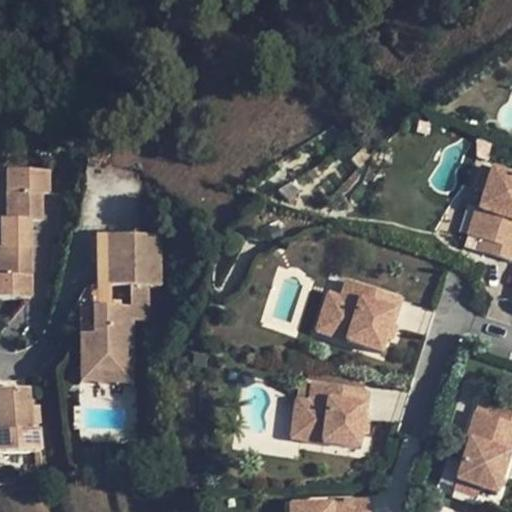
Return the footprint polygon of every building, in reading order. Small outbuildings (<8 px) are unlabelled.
[(491,171),(481,168),(474,192),(483,195),(491,171)] [(511,177),(491,171),(483,195),(478,210),(476,210),(467,237),(480,241),(476,252),(510,263),(511,255),(511,177)] [(2,174),(2,196),(10,196),(11,236),(27,236),(27,222),(43,222),(43,196),(50,196),(51,174),(2,174)] [(0,195),(0,236),(11,236),(10,196),(2,196),(0,195)] [(111,236),(113,311),(133,310),(132,288),(150,287),(163,287),(161,235),(111,236)] [(0,299),(27,299),(27,236),(11,236),(0,236),(0,299)] [(400,300),(346,283),(340,299),(337,299),(325,336),(380,354),(385,338),(383,337),(387,325),(391,327),(400,300)] [(113,311),(97,311),(99,370),(135,369),(134,323),(151,323),(150,287),(132,288),(133,310),(113,311)] [(337,299),(327,295),(315,333),(325,336),(337,299)] [(135,385),(135,369),(99,370),(97,311),(82,312),(84,386),(135,385)] [(391,327),(387,325),(383,337),(385,338),(391,340),(395,328),(391,327)] [(367,392),(311,385),(308,403),(305,402),(300,441),(358,449),(360,433),(357,432),(360,420),(364,420),(367,392)] [(0,458),(44,456),(42,432),(34,432),(30,391),(0,392),(0,458)] [(305,402),(295,401),(290,440),(300,441),(305,402)] [(511,416),(490,409),(487,419),(474,415),(465,442),(467,443),(455,483),(479,490),(495,495),(511,444),(511,443),(511,416)] [(364,420),(360,420),(357,432),(360,433),(365,433),(367,421),(364,420)] [(479,490),(455,483),(452,492),(475,500),(479,490)] [(343,504),(288,506),(288,511),(370,511),(370,500),(342,501),(343,504)]
